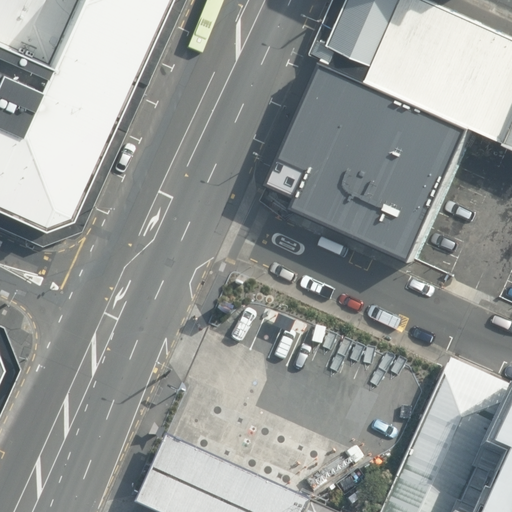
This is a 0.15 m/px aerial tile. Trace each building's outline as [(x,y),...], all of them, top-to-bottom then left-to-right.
[(79,0),(50,67),(22,134),(0,123),(0,208),(47,231),(76,221),(174,0),(79,0)] [(0,0),(0,44),(50,67),(79,0),(0,0)] [(503,144),(511,124),(511,36),(427,0),(333,0),(308,57),(322,63),(472,130),(503,144)] [(0,44),(0,123),(22,134),(50,67),(0,44)] [(413,263),(472,130),(322,63),(279,161),(291,167),(281,189),(297,196),(291,209),(413,263)] [(511,124),(503,144),(511,147),(511,124)] [(458,511),(511,394),(511,388),(448,359),(445,366),(379,511),(458,511)] [(511,511),(511,394),(458,511),(511,511)] [(302,511),(307,502),(163,436),(133,504),(150,511),(302,511)] [(330,511),(307,502),(302,511),(330,511)]
